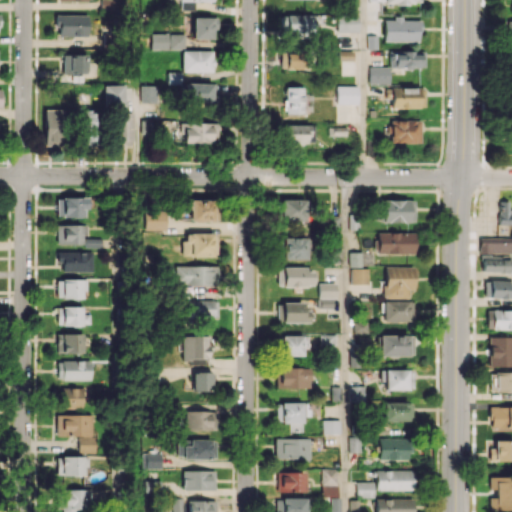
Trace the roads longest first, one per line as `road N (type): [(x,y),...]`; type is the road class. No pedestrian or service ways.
road 1 (residential): [(251,0),(247,511)]
road 2 (residential): [(24,0),(23,511)]
road 3 (residential): [(461,178),(0,175)]
road 4 (tertiary): [(461,178),(456,511)]
road 5 (tertiary): [(465,0),(461,178)]
